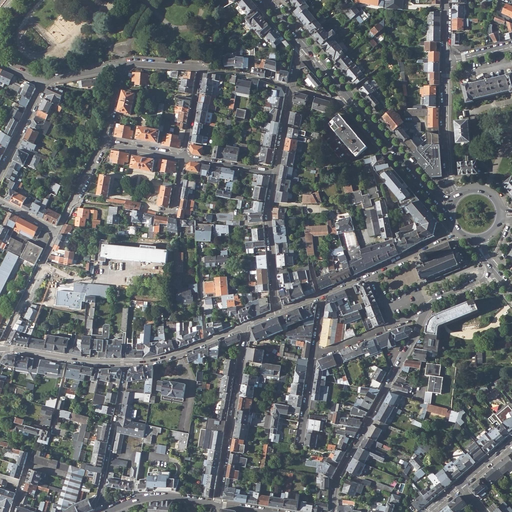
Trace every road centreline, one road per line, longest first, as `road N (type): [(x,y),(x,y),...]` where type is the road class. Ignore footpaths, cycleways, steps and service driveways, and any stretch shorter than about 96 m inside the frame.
road 1 (residential): [(243,328),(217,503)]
road 2 (residential): [(99,511),(127,363)]
road 3 (residential): [(276,314),(269,214),(276,174)]
road 4 (residential): [(386,388),(335,482),(331,511)]
road 5 (primary): [(348,95),(436,196)]
road 6 (residential): [(57,232),(0,348)]
road 7 (residential): [(448,59),(449,181)]
road 8 (residential): [(127,363),(243,328)]
